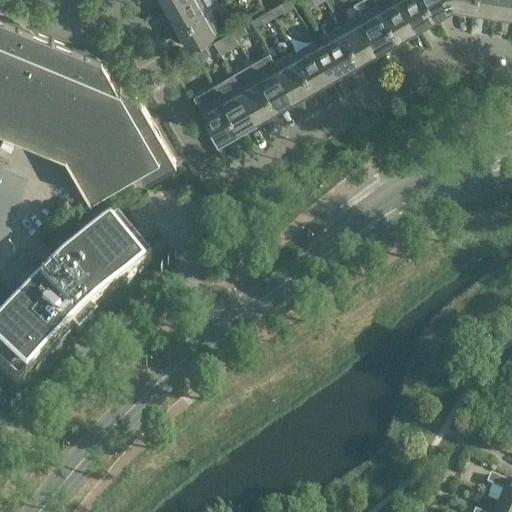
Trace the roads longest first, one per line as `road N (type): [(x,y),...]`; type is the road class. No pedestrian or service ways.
road 1 (residential): [(109,0),(216,185),(445,54),(470,47),(511,52)]
road 2 (tertiary): [(38,511),(122,416),(228,322)]
road 3 (tertiary): [(228,322),(385,213)]
road 4 (tertiary): [(511,140),(429,177),(385,213)]
road 5 (tertiary): [(385,213),(403,216),(511,178)]
